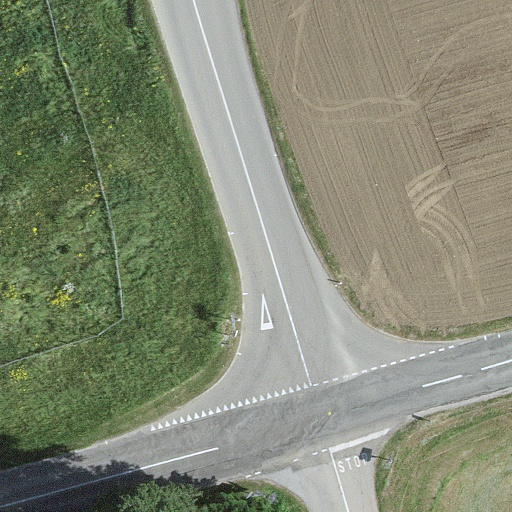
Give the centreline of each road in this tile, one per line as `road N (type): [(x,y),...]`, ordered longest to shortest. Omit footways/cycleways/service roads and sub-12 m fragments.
road 1 (tertiary): [(320,416),(196,0)]
road 2 (secondary): [(320,416),(0,506)]
road 3 (secondary): [(511,363),(320,416)]
